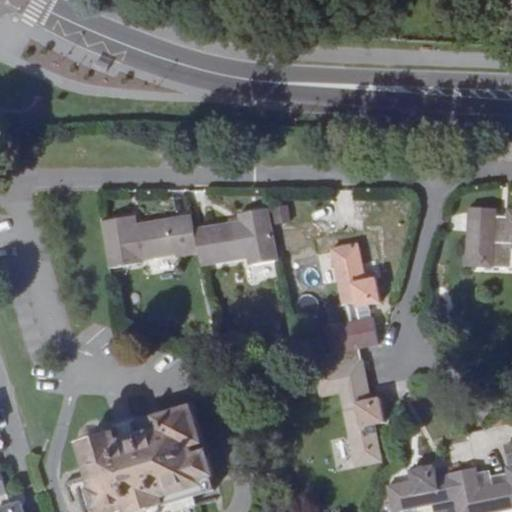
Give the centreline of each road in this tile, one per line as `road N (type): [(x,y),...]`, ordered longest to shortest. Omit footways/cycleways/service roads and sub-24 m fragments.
road 1 (secondary): [(511,97),(242,75),(128,46),(31,0)]
road 2 (residential): [(0,183),(440,171)]
road 3 (unknown): [(14,183),(81,376)]
road 4 (residential): [(397,342),(440,171)]
